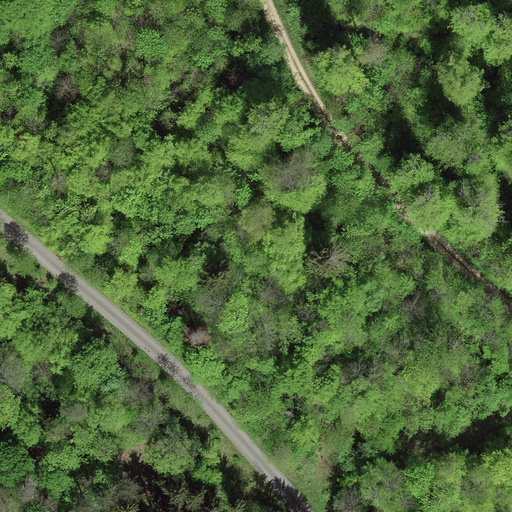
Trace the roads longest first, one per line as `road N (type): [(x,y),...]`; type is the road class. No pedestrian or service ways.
road 1 (residential): [(304,511),(112,312),(0,223)]
road 2 (track): [(269,0),(323,108),(380,183),(511,305)]
